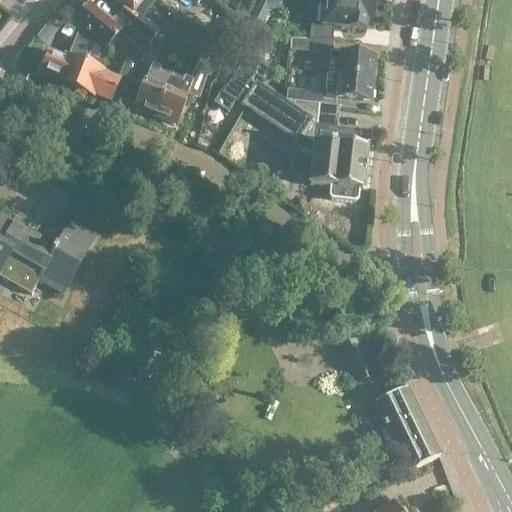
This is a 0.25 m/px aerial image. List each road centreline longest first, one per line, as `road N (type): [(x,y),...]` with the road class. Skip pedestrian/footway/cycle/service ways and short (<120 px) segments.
road 1 (residential): [(353,266),(213,170),(0,79)]
road 2 (secondary): [(417,137),(403,186),(409,292),(426,355),(501,511)]
road 3 (secondary): [(511,491),(440,352),(417,137)]
road 4 (secondary): [(417,137),(438,0)]
